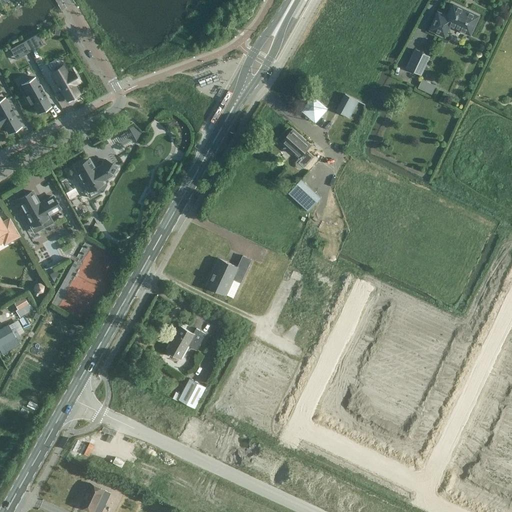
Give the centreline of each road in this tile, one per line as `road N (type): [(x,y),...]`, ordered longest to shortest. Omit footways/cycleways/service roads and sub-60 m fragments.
road 1 (primary): [(70,398),(244,87)]
road 2 (residential): [(288,426),(413,187)]
road 3 (unclassified): [(0,176),(125,104),(66,0)]
road 4 (residential): [(70,398),(258,488)]
road 5 (residential): [(426,487),(511,301)]
road 6 (residential): [(288,426),(426,487)]
road 7 (primary): [(6,511),(70,398)]
